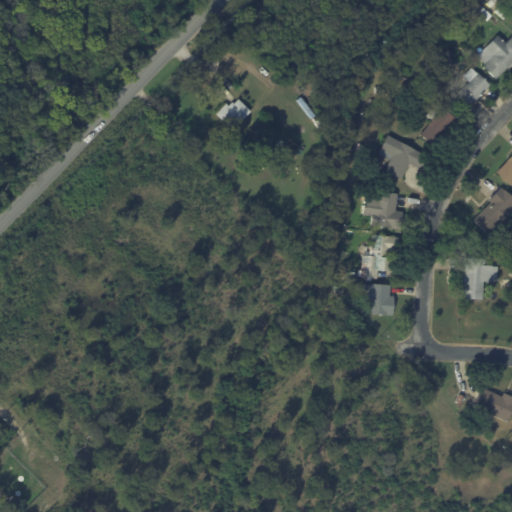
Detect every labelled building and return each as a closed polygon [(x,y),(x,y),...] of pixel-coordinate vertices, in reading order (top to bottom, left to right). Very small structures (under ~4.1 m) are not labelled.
[(489,0),(493,0),(496,3),(491,8),(490,7),(489,8),(486,5),(487,3),(489,0)] [(474,8),(479,3),(493,16),(487,21),(474,9),(474,8)] [(502,8),(506,4),(510,8),(506,12),(502,8)] [(502,9),(508,14),(504,19),(494,11),(499,6),(502,9)] [(506,42),(511,36),(511,63),(508,68),(507,67),(496,79),(483,66),(486,63),(478,55),(498,35),(506,43),(506,42)] [(419,56),(415,61),(409,56),(413,51),(419,56)] [(491,85),(465,112),(452,99),(469,81),(463,76),(472,67),(477,73),(478,72),(491,85)] [(217,114),(227,104),(229,106),(233,102),(234,104),(239,99),(252,111),(233,130),(217,114)] [(457,121),(436,147),(421,135),(443,107),(458,120),(457,121)] [(438,113),(432,120),(426,115),(431,108),(438,113)] [(350,134),(356,137),(353,142),(347,139),(350,134)] [(420,169),(410,164),(402,179),(386,170),(391,161),(378,154),(388,135),(427,156),(420,169)] [(511,184),(511,186),(497,172),(511,156),(511,184)] [(511,218),(502,228),(497,223),(487,233),(474,220),(491,202),(489,200),(502,187),(511,196),(511,218)] [(398,193),(396,210),(404,211),(402,229),(371,225),(372,216),(363,215),(367,189),(398,193)] [(378,271),(378,279),(358,277),(359,270),(362,270),(363,255),(364,255),(365,245),(371,246),(372,235),(398,237),(397,251),(389,250),(389,258),(394,258),(392,271),(378,270),(378,271)] [(483,299),(460,298),(461,281),(464,281),(465,258),(486,259),(486,265),(493,266),(498,267),(498,282),(484,281),(483,299)] [(390,285),(390,296),(394,296),(393,315),(364,313),(365,298),(368,298),(369,283),(390,285)] [(483,389),(502,397),(504,393),(511,396),(511,412),(508,422),(473,407),(481,387),(483,389)] [(459,394),(465,397),(462,404),(456,401),(459,394)]
